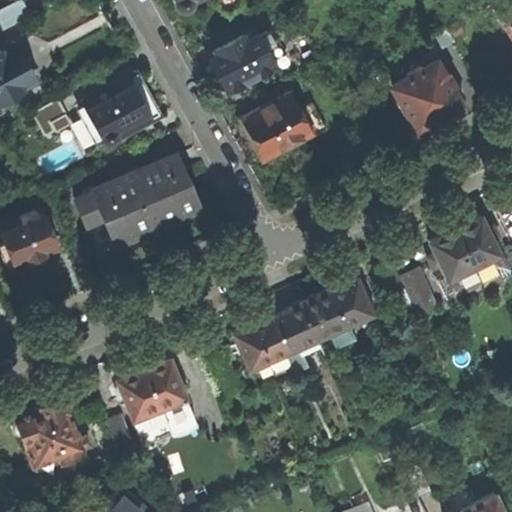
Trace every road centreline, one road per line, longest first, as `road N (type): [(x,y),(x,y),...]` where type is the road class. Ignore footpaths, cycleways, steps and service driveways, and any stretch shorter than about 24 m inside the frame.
road 1 (residential): [(0,352),(265,229)]
road 2 (residential): [(265,229),(511,120)]
road 3 (residential): [(141,0),(265,229)]
